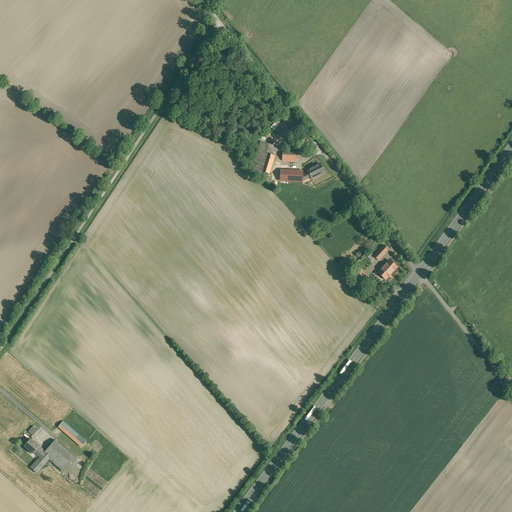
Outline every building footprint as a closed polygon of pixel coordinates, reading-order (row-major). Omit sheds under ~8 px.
[(262,141),(254,171),(273,178),(282,148),(262,141)] [(284,151),(282,161),(298,162),(298,152),(284,151)] [(308,173),(302,176),(302,181),(310,177),(312,179),(325,173),(320,164),(307,170),(308,173)] [(302,171),(281,170),(280,181),(302,182),(302,181),(302,176),(302,171)] [(375,260),(379,261),(391,250),(386,244),(375,256),(372,252),(367,258),(372,263),(375,260)] [(378,273),(385,279),(397,267),(390,261),(378,273)] [(373,279),(362,270),(355,275),(366,285),(373,279)] [(64,421),(59,428),(82,448),(87,442),(64,421)] [(35,426),(28,433),(34,436),(40,431),(35,426)] [(24,447),(33,454),(34,452),(38,448),(39,446),(33,441),(33,442),(30,439),(24,447)] [(40,457),(31,468),(36,473),(49,459),(64,471),(73,461),(53,443),(44,453),(38,448),(34,452),(40,457)]
